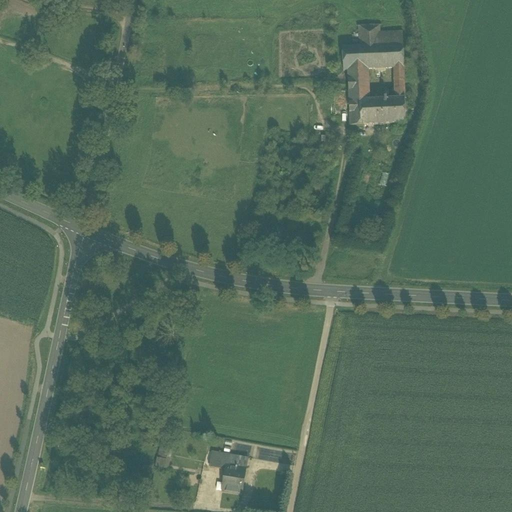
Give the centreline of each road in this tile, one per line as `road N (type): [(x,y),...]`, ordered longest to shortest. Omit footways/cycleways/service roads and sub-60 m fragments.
road 1 (tertiary): [(25,495),(85,227)]
road 2 (tertiary): [(85,227),(180,267),(324,291)]
road 3 (unclassified): [(85,227),(131,0)]
road 4 (unclassified): [(324,291),(331,305),(289,511)]
road 5 (residential): [(25,495),(203,511),(217,479)]
road 6 (track): [(111,94),(316,89)]
road 7 (tertiary): [(324,291),(511,300)]
